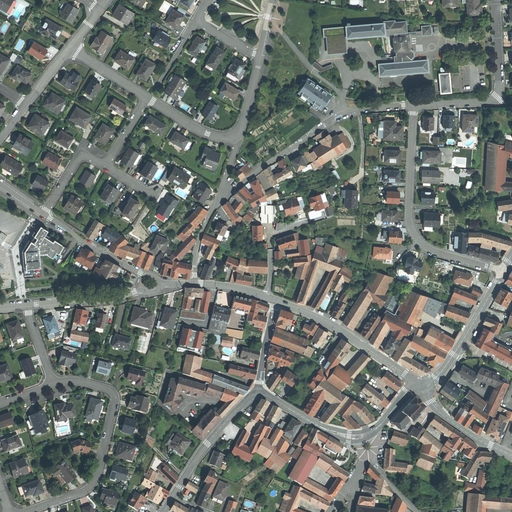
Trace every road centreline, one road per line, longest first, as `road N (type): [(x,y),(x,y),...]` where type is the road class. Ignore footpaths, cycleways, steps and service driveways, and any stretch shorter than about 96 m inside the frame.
road 1 (residential): [(52,384),(105,388),(115,402),(91,486),(26,511)]
road 2 (residential): [(502,273),(416,240),(409,212),(415,106)]
road 3 (residential): [(218,200),(332,119),(360,108),(415,106)]
road 4 (residential): [(494,0),(496,96),(415,106)]
road 5 (residential): [(277,299),(347,333),(415,383)]
road 6 (residential): [(25,305),(166,285)]
road 7 (residential): [(166,285),(44,216)]
road 8 (secondary): [(173,498),(207,443),(257,393)]
